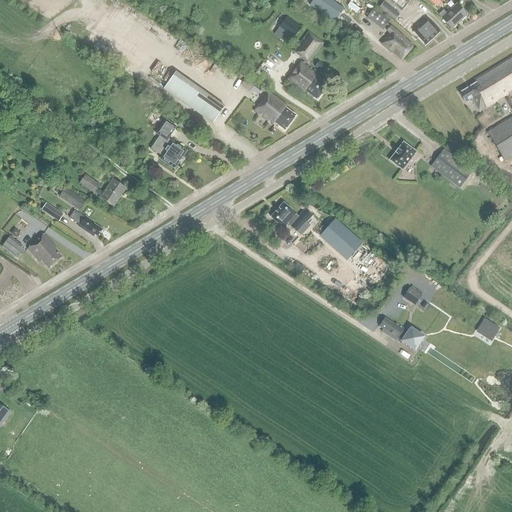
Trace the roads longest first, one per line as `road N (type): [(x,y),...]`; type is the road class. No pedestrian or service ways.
road 1 (unclassified): [(511,4),(3,314),(6,329)]
road 2 (primary): [(6,329),(511,21)]
road 3 (unclassified): [(211,223),(511,38)]
road 4 (unclassified): [(14,342),(211,223)]
road 5 (track): [(0,76),(173,209)]
road 6 (unknown): [(113,14),(144,35),(147,82),(252,161)]
road 7 (unclassified): [(356,325),(211,223)]
